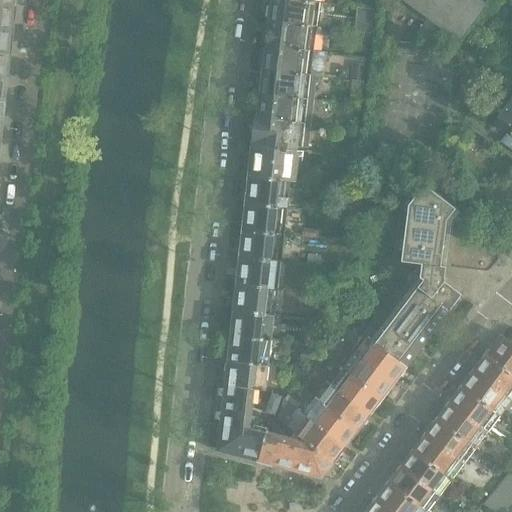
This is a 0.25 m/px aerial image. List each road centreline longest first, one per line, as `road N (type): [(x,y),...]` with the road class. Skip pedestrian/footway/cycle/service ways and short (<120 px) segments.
road 1 (residential): [(170,511),(229,0)]
road 2 (residential): [(43,0),(14,275)]
road 3 (residential): [(510,292),(427,389),(342,511)]
